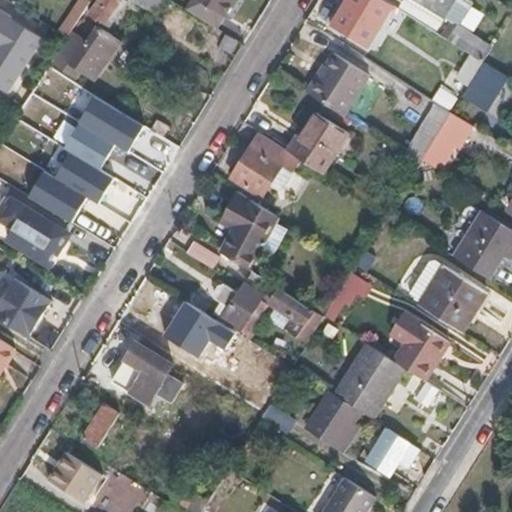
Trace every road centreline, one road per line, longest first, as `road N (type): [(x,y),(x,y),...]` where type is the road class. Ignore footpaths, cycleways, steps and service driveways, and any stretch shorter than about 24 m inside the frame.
road 1 (residential): [(296,0),(0,473)]
road 2 (residential): [(426,511),(511,375)]
